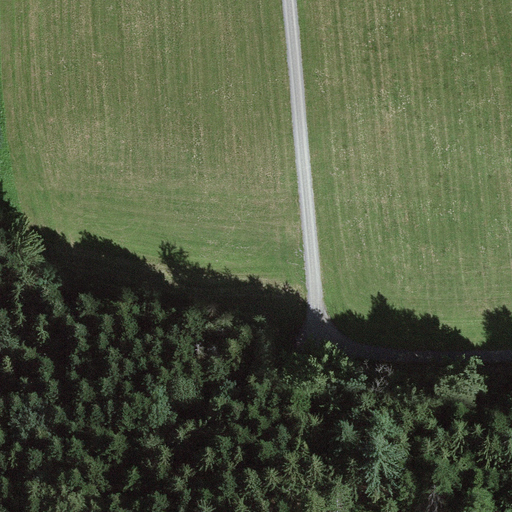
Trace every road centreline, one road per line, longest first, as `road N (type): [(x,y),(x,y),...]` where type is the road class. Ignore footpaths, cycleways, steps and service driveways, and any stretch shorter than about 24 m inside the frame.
road 1 (track): [(511,350),(324,346),(210,398),(127,478),(114,511)]
road 2 (track): [(286,0),(324,346)]
road 3 (track): [(325,511),(324,346)]
